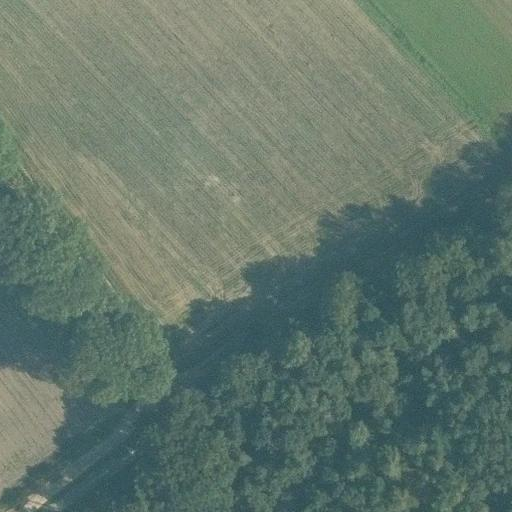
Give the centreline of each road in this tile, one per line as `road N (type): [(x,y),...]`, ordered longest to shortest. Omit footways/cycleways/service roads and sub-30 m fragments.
road 1 (track): [(511,185),(312,294),(161,399)]
road 2 (unclassified): [(171,413),(0,179)]
road 3 (track): [(12,511),(161,399)]
road 4 (track): [(244,511),(171,413)]
